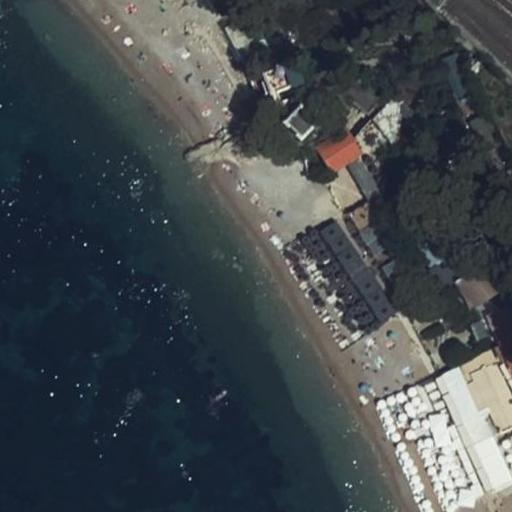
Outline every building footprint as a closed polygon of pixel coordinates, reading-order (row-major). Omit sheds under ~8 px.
[(250,26),(258,60),(296,51),(289,19),(250,26)] [(268,95),(302,85),(299,81),(294,64),(263,73),(268,95)] [(379,68),(376,66),(345,94),(366,119),(397,90),(379,68)] [(327,69),(305,79),(312,100),(321,97),(336,109),(342,103),(331,94),(336,91),(327,69)] [(297,108),(282,124),(297,140),(313,124),(297,108)] [(364,157),(356,144),(348,134),(318,153),(332,177),(347,167),(364,157)] [(305,153),(253,164),(261,190),(310,179),(305,153)] [(388,198),(381,188),(364,157),(347,167),(367,200),(345,214),(356,231),(393,208),(388,198)] [(423,178),(409,186),(449,256),(465,247),(423,178)] [(409,186),(388,198),(393,208),(411,239),(428,269),(449,256),(409,186)] [(466,276),(478,269),(473,260),(461,267),(466,276)] [(452,284),(466,276),(461,267),(435,282),(440,291),(452,284)] [(491,291),(478,269),(466,276),(452,284),(457,296),(462,293),(473,309),(488,302),(484,295),(491,291)] [(440,291),(446,302),(457,296),(452,284),(440,291)] [(505,367),(511,364),(511,308),(488,317),(499,346),(485,353),(505,367)] [(511,381),(505,367),(485,353),(477,357),(481,368),(467,376),(470,384),(465,389),(461,398),(468,416),(485,408),(500,437),(511,431),(511,381)] [(511,461),(511,431),(500,437),(511,461)]
